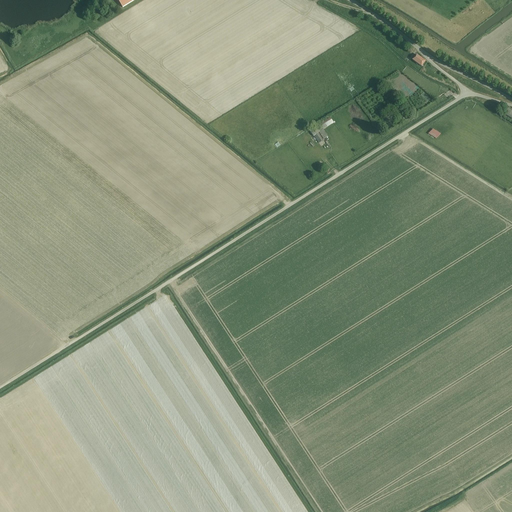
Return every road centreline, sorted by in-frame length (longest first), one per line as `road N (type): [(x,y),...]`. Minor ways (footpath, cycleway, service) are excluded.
road 1 (track): [(0,387),(466,92)]
road 2 (unclassified): [(511,100),(439,63),(352,1)]
